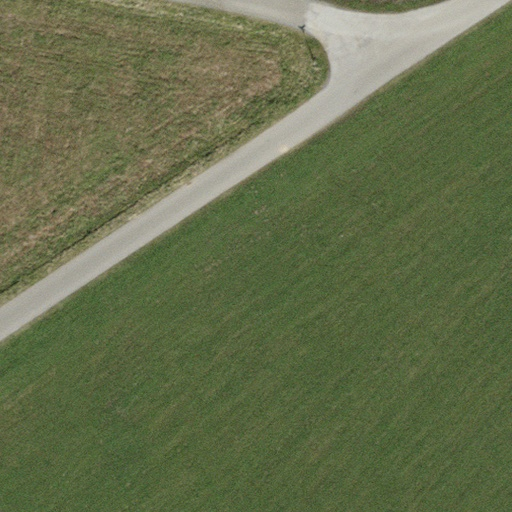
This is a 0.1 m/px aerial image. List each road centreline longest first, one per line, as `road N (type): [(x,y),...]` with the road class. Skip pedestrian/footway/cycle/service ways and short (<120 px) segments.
road 1 (track): [(384,67),(0,328)]
road 2 (track): [(384,67),(371,50),(300,10),(238,0)]
